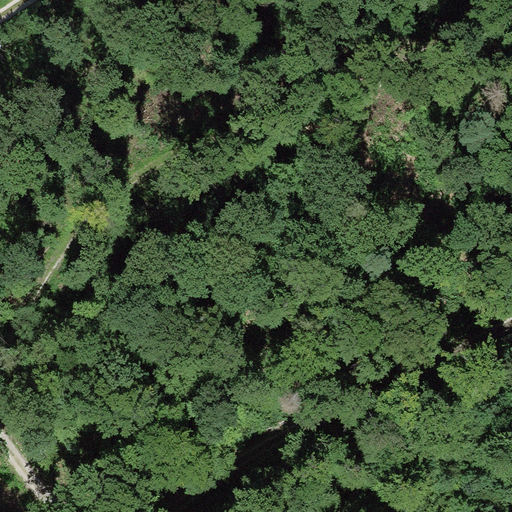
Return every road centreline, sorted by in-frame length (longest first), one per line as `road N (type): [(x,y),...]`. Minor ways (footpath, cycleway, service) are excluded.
road 1 (track): [(511,4),(167,166),(0,306)]
road 2 (track): [(169,511),(322,415),(511,321)]
